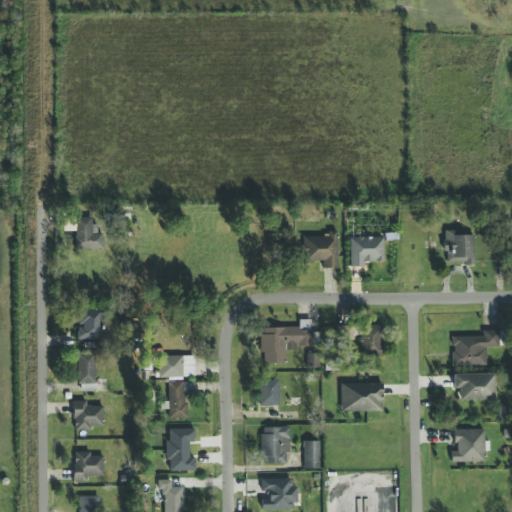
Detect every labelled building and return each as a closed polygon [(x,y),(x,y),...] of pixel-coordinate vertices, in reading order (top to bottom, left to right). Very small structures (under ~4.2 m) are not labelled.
[(74,250),(102,249),(101,233),(91,233),(91,217),(73,218),(74,250)] [(337,231),(324,231),(324,238),(303,237),(303,262),(322,262),(321,268),(335,269),(337,231)] [(472,232),(442,233),(442,252),(446,252),(446,265),(473,264),(472,232)] [(382,238),(349,238),(348,267),(363,267),(363,262),(382,262),(382,238)] [(100,340),(101,311),(77,311),(76,339),(100,340)] [(298,328),(260,328),(259,352),(264,352),(264,364),(284,364),(284,350),(296,350),(296,346),(320,346),(320,332),(310,332),(310,320),(298,320),(298,328)] [(358,326),(358,354),(382,354),(381,325),(358,326)] [(485,366),(485,346),(498,346),(498,330),(481,331),(482,337),(451,337),(451,366),(485,366)] [(77,385),(94,386),(94,354),(78,353),(77,385)] [(181,356),(157,356),(158,378),(182,378),(181,356)] [(492,374),(451,374),(451,388),(457,389),(457,400),(492,400),(492,374)] [(258,381),(259,407),(280,406),(279,380),(258,381)] [(167,419),(186,419),(185,393),(194,393),(193,382),(167,382),(167,419)] [(340,412),(381,411),(380,383),(339,384),(340,412)] [(102,429),(102,406),(85,406),(85,401),(71,401),(72,429),(102,429)] [(287,427),(259,428),(260,464),(288,464),(287,427)] [(194,471),(193,457),(188,457),(188,444),(193,444),(193,429),(166,429),(167,472),(194,471)] [(483,429),(453,430),(453,452),(450,452),(450,462),(483,462),(483,452),(488,452),(487,441),(483,441),(483,429)] [(318,441),(302,441),(302,468),(318,468),(318,441)] [(72,482),(85,482),(86,476),(102,477),(102,457),(90,456),(90,453),(72,452),(72,482)] [(259,479),(260,492),(267,492),(268,499),(260,500),(261,510),(292,510),(292,503),(296,503),(296,486),(290,487),(290,479),(259,479)] [(181,511),(181,487),(170,487),(170,480),(156,480),(157,490),(162,489),(162,511),(181,511)] [(97,511),(97,496),(77,496),(77,511),(97,511)]
